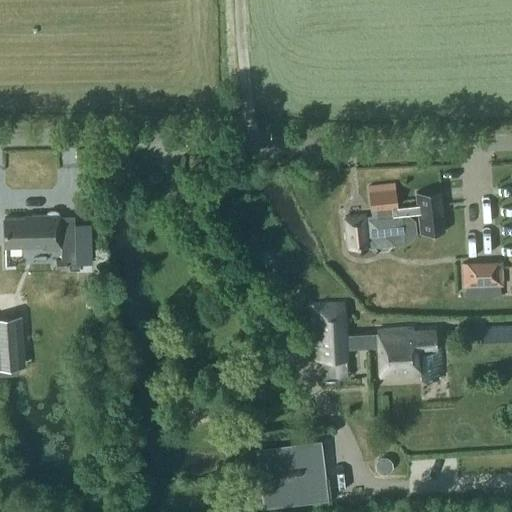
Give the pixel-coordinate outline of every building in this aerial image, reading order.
[(395,181),(369,183),(371,209),(374,209),(375,214),(365,215),(365,211),(345,212),(348,244),(368,243),(367,233),(388,231),(388,233),(396,240),(407,239),(415,231),(413,219),(405,212),(397,213),(396,207),(397,207),(395,181)] [(32,216),(4,217),(4,245),(46,243),(46,248),(62,248),(61,214),(61,213),(59,213),(58,211),(55,209),(51,210),(47,211),(47,213),(32,214),(32,216)] [(76,247),(62,248),(62,257),(76,257),(76,247)] [(67,269),(67,260),(56,260),(56,269),(67,269)] [(501,262),(462,263),(462,287),(501,286),(501,262)] [(315,358),(347,356),(347,348),(346,334),(344,299),(311,302),(315,358)] [(16,315),(0,316),(0,366),(20,365),(16,315)] [(377,326),(377,332),(346,334),(347,348),(378,346),(380,374),(422,371),(420,348),(434,347),(433,326),(412,327),(412,324),(377,326)] [(321,438),(256,446),(260,482),(325,474),(321,438)]
